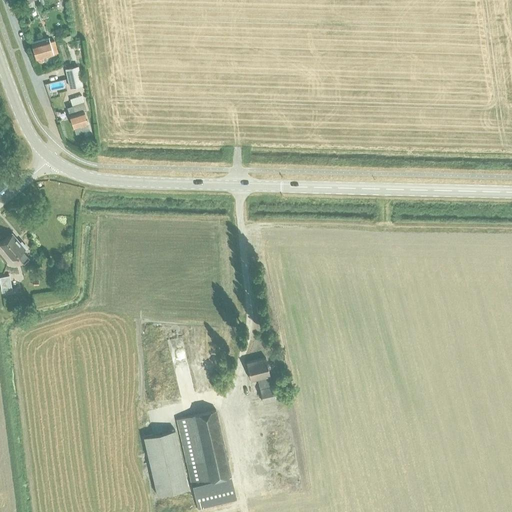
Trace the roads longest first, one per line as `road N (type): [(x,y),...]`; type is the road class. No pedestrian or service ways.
road 1 (secondary): [(511,191),(142,183),(85,177),(50,158)]
road 2 (residential): [(6,0),(58,135),(55,145)]
